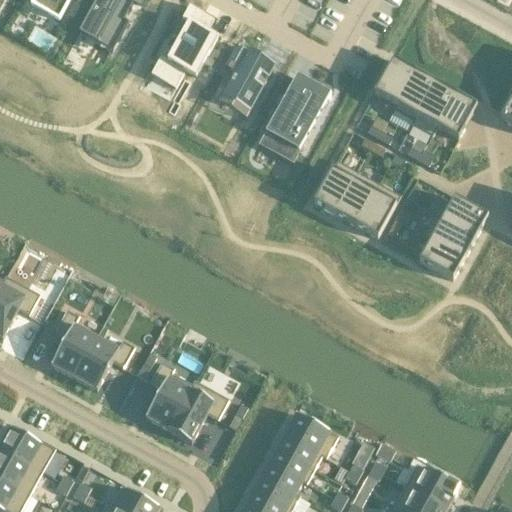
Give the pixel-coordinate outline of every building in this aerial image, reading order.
[(34,0),(31,7),(59,23),(71,0),(34,0)] [(98,0),(94,8),(79,36),(98,46),(104,36),(118,44),(129,25),(124,22),(134,4),(141,8),(145,0),(98,0)] [(162,60),(151,79),(176,92),(185,75),(196,81),(218,40),(208,34),(215,22),(190,9),(181,24),(188,27),(168,63),(162,60)] [(238,68),(221,99),(250,115),(276,68),(247,52),(245,55),(235,50),(228,63),(238,68)] [(393,63),(374,97),(395,109),(396,109),(414,75),(393,63)] [(395,109),(393,113),(413,124),(434,86),(414,75),(396,109),(395,109)] [(299,83),(266,142),(280,150),(277,156),(292,164),(291,166),(293,167),(298,159),(297,158),(326,103),(328,103),(331,97),(329,96),(327,99),(299,83)] [(413,124),(411,128),(432,140),(437,132),(437,131),(455,98),(434,86),(413,124)] [(455,98),(437,131),(437,132),(458,143),(477,109),(455,98)] [(511,101),(501,123),(511,128),(511,101)] [(371,130),(367,137),(378,143),(382,135),(371,130)] [(382,135),(378,143),(388,148),(392,141),(382,135)] [(364,142),(360,149),(371,155),(375,148),(364,142)] [(375,148),(371,155),(382,161),(385,154),(375,148)] [(411,152),(407,159),(418,164),(422,157),(411,152)] [(422,157),(418,164),(428,170),(434,160),(424,154),(422,157)] [(395,159),(391,166),(402,172),(406,165),(395,159)] [(337,165),(314,207),(336,219),(359,177),(337,165)] [(359,177),(336,219),(356,230),(379,188),(359,177)] [(379,188),(356,230),(378,242),(401,200),(379,188)] [(412,192),(406,203),(413,207),(419,196),(412,192)] [(443,222),(442,223),(476,241),(488,220),(454,201),(443,222)] [(401,212),(395,223),(402,227),(405,229),(411,218),(401,212)] [(434,218),(422,239),(431,244),(431,243),(465,262),(476,241),(442,223),(443,222),(434,218)] [(395,223),(387,237),(394,241),(402,227),(395,223)] [(431,244),(419,265),(453,284),(465,262),(431,243),(431,244)] [(7,281),(0,293),(0,340),(3,342),(18,314),(29,320),(41,299),(7,281)] [(67,341),(51,369),(74,382),(97,341),(75,329),(80,321),(67,314),(56,335),(67,341)] [(97,341),(74,382),(97,395),(113,366),(124,372),(135,352),(123,345),(118,353),(97,341)] [(150,357),(144,368),(151,371),(157,361),(150,357)] [(161,393),(146,421),(169,434),(194,389),(193,389),(172,378),(175,373),(162,366),(150,387),(161,393)] [(194,389),(169,434),(192,447),(208,418),(219,425),(230,404),(196,385),(194,389)] [(241,407),(235,418),(242,422),(248,411),(241,407)] [(296,417),(284,439),(323,460),(322,461),(326,464),(339,441),(296,417)] [(11,429),(0,448),(0,453),(42,476),(43,477),(56,454),(43,447),(43,446),(11,429)] [(284,439),(277,453),(315,474),(322,461),(323,460),(284,439)] [(0,481),(30,498),(31,499),(43,477),(42,476),(0,453),(0,481)] [(273,459),(269,466),(303,485),(303,486),(307,489),(315,474),(277,453),(273,459)] [(375,465),(372,472),(382,478),(386,471),(375,465)] [(269,466),(262,480),(296,499),(296,498),(303,486),(303,485),(269,466)] [(353,468),(349,475),(360,481),(364,474),(353,468)] [(417,468),(405,490),(443,511),(448,511),(453,504),(460,492),(448,485),(447,485),(417,468)] [(372,472),(368,479),(378,485),(382,478),(372,472)] [(349,475),(345,482),(356,488),(360,481),(349,475)] [(63,479),(60,486),(70,492),(74,485),(63,479)] [(257,489),(254,494),(287,511),(294,511),(301,500),(296,498),(296,499),(262,480),(257,489)] [(0,511),(1,511),(23,511),(31,499),(30,498),(0,481),(0,511)] [(60,486),(56,493),(66,499),(70,492),(60,486)] [(81,486),(77,493),(88,499),(92,491),(81,486)] [(111,510),(111,511),(112,511),(160,511),(122,490),(111,510)] [(443,511),(405,490),(392,511),(443,511)] [(77,493),(73,500),(84,506),(88,499),(77,493)] [(249,504),(247,507),(254,511),(287,511),(254,494),(249,504)] [(338,495),(334,502),(344,508),(348,501),(338,495)] [(334,502),(330,509),(335,511),(342,511),(344,508),(334,502)]
